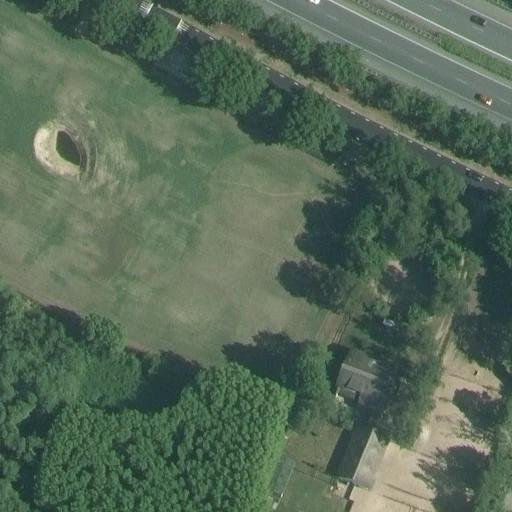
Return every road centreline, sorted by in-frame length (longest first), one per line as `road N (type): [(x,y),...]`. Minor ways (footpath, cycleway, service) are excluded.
road 1 (tertiary): [(511,190),(145,0)]
road 2 (motorway): [(301,0),(511,101)]
